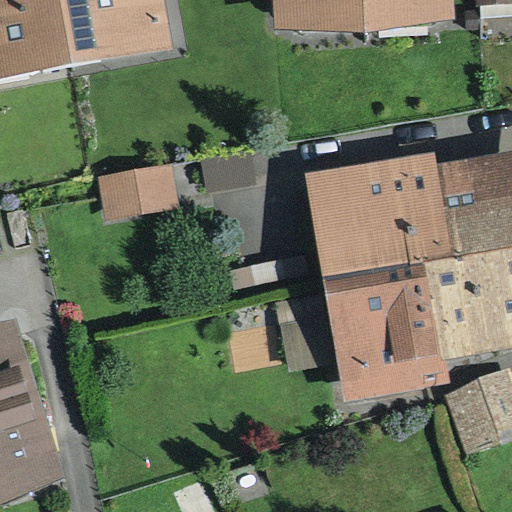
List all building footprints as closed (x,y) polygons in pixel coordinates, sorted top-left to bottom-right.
[(0,0),(0,59),(153,32),(147,0),(0,0)] [(438,14),(436,0),(286,0),(288,22),(438,14)] [(110,179),(115,209),(145,204),(140,174),(110,179)] [(326,287),(345,283),(422,269),(511,253),(511,175),(430,189),(428,177),(407,181),(406,178),(311,194),(326,287)] [(511,253),(422,269),(436,344),(511,330),(511,253)] [(436,344),(422,269),(345,283),(360,375),(439,361),(436,344)] [(43,464),(4,339),(0,340),(0,487),(11,484),(17,473),(43,464)] [(511,399),(505,379),(479,388),(494,431),(511,424),(511,399)] [(468,440),(494,431),(479,388),(453,398),(468,440)]
